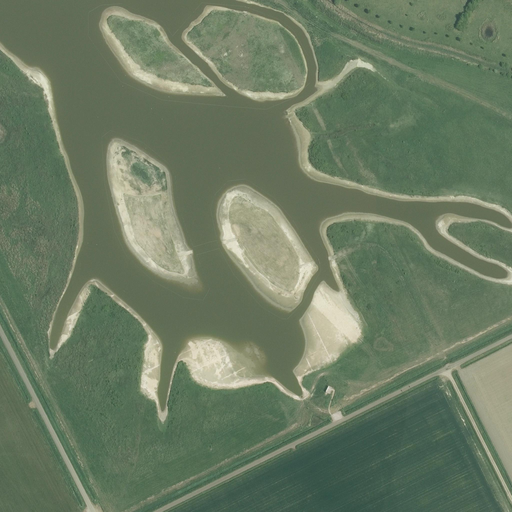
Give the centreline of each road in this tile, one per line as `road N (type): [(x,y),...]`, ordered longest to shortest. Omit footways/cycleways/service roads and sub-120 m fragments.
road 1 (unclassified): [(158,511),(511,336)]
road 2 (unclassified): [(92,511),(0,330)]
road 3 (track): [(511,503),(445,368)]
